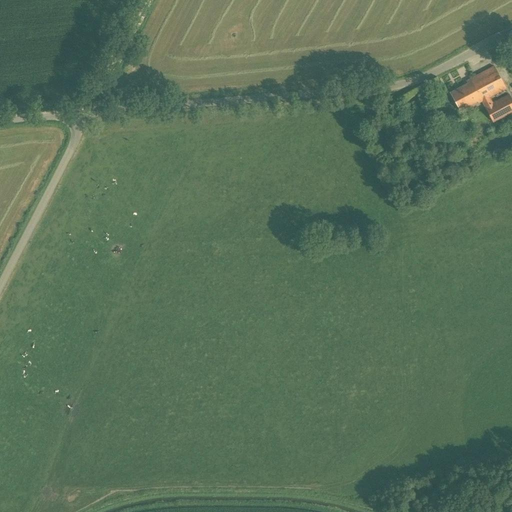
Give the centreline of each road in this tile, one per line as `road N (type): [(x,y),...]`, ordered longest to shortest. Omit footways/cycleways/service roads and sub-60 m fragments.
road 1 (tertiary): [(88,112),(389,89),(511,33)]
road 2 (tertiary): [(0,287),(88,112)]
